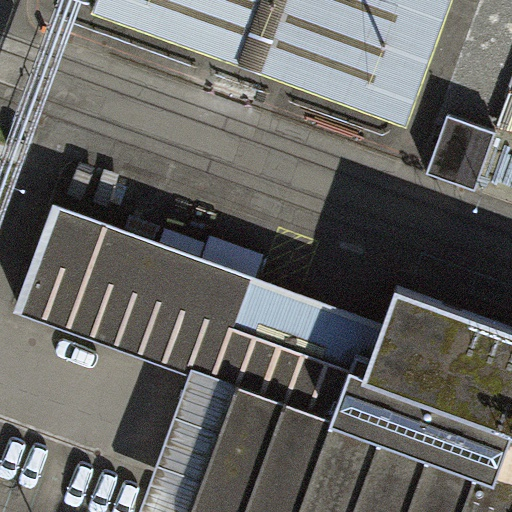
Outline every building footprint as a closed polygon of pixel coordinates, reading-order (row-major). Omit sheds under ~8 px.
[(441,0),(84,0),(82,6),(398,119),(441,0)] [(468,123),(440,113),(420,169),(448,179),(468,123)] [(511,511),(511,328),(388,284),(374,323),(357,370),(225,323),(243,275),(47,204),(11,303),(180,364),(226,380),(178,511),(511,511)] [(243,275),(225,323),(357,370),(374,323),(243,275)] [(127,509),(135,511),(178,511),(226,380),(180,364),(127,509)]
